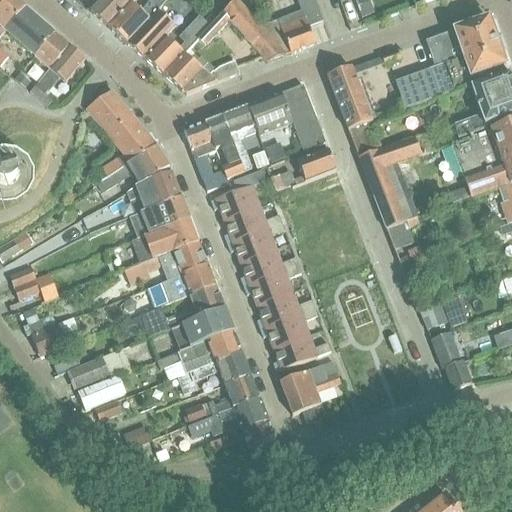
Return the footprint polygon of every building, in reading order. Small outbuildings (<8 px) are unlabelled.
[(0,0),(0,10),(9,0),(0,0)] [(13,0),(9,0),(0,10),(0,28),(1,30),(0,31),(0,39),(6,33),(26,10),(13,0)] [(103,0),(90,14),(108,31),(131,6),(136,0),(103,0)] [(108,31),(126,46),(157,13),(166,4),(162,0),(153,0),(140,14),(131,6),(108,31)] [(295,0),(301,13),(260,29),(267,38),(285,58),(316,46),(309,29),(323,23),(313,0),(295,0)] [(367,0),(353,0),(361,20),(373,15),(367,0)] [(236,2),(217,22),(198,42),(204,49),(229,23),(262,60),(266,64),(266,66),(285,58),(267,38),(260,29),(236,2)] [(54,35),(26,10),(6,33),(9,36),(35,58),(54,35)] [(165,40),(175,29),(157,13),(126,46),(145,63),(165,40)] [(178,52),(165,40),(145,63),(164,79),(184,57),(198,42),(217,22),(212,17),(204,25),(199,20),(179,41),(185,45),(178,52)] [(470,89),(486,84),(485,81),(505,74),(503,69),(505,69),(488,21),(425,43),(431,63),(434,62),(436,69),(395,84),(405,112),(470,89)] [(6,33),(0,39),(0,46),(9,36),(6,33)] [(54,35),(35,58),(50,71),(30,95),(46,109),(55,100),(49,94),(61,80),(65,84),(85,62),(54,35)] [(4,72),(12,63),(0,53),(0,69),(1,70),(4,72)] [(397,54),(381,60),(384,68),(400,62),(397,54)] [(208,79),(184,57),(164,79),(185,98),(239,76),(234,63),(219,69),(214,74),(213,73),(208,79)] [(327,79),(347,132),(370,124),(372,123),(351,70),(327,79)] [(20,75),(14,82),(24,90),(30,83),(20,75)] [(511,88),(508,76),(486,84),(470,89),(480,118),(454,127),(458,140),(486,131),(484,127),(511,117),(511,88)] [(302,88),(281,96),(286,109),(307,101),(302,88)] [(129,165),(155,148),(111,94),(87,111),(129,165)] [(281,96),(247,109),(255,133),(258,139),(292,126),(290,120),(286,109),(281,96)] [(307,101),(286,109),(290,120),(312,112),(307,101)] [(255,133),(247,109),(222,119),(230,141),(243,175),(252,171),(244,152),(242,153),(238,140),(255,133)] [(312,112),(290,120),(292,126),(294,132),(316,123),(312,112)] [(230,141),(222,119),(205,125),(215,152),(220,149),(228,168),(222,171),(223,173),(226,181),(243,175),(230,141)] [(316,123),(294,132),(298,143),(320,134),(316,123)] [(370,124),(347,132),(364,177),(395,166),(402,164),(433,153),(427,136),(415,140),(395,147),(382,151),(370,124)] [(511,124),(452,146),(466,190),(447,197),(451,208),(499,191),(511,186),(511,124)] [(215,152),(205,125),(184,134),(207,194),(228,186),(226,181),(223,173),(212,177),(205,158),(216,154),(215,152)] [(320,134),(298,143),(303,154),(325,146),(320,134)] [(123,169),(107,180),(96,187),(101,195),(131,177),(139,188),(145,184),(169,169),(156,149),(155,148),(129,165),(123,169)] [(294,182),(282,187),(283,190),(284,192),(335,172),(327,152),(297,164),(302,179),(294,182)] [(263,155),(251,161),(256,174),(260,172),(269,168),(263,155)] [(107,180),(123,169),(117,160),(101,172),(107,180)] [(0,195),(1,196),(5,196),(9,196),(13,195),(16,193),(18,190),(20,187),(22,183),(22,179),(21,176),(20,172),(18,169),(15,167),(12,165),(8,164),(5,163),(1,164),(0,164),(0,195)] [(385,231),(406,224),(414,221),(409,208),(398,211),(393,197),(406,193),(395,166),(364,177),(385,231)] [(260,173),(232,183),(236,193),(264,182),(260,173)] [(145,184),(139,188),(126,196),(129,204),(139,200),(144,215),(155,211),(155,210),(181,200),(171,174),(145,184)] [(275,193),(283,190),(279,177),(270,181),(275,193)] [(224,224),(260,210),(255,196),(267,191),(264,183),(236,194),(211,203),(214,212),(219,211),(224,224)] [(511,186),(499,191),(511,225),(511,224),(511,186)] [(347,217),(336,190),(325,195),(335,221),(347,217)] [(335,221),(325,195),(314,199),(324,226),(335,221)] [(447,197),(441,199),(445,210),(451,208),(447,197)] [(324,226),(314,199),(303,203),(313,230),(324,226)] [(144,215),(129,220),(138,242),(189,221),(181,200),(155,210),(155,211),(144,215)] [(313,230),(303,203),(292,207),(303,234),(313,230)] [(93,218),(98,232),(130,220),(124,206),(93,218)] [(303,234),(292,207),(281,212),(291,238),(303,234)] [(265,223),(260,210),(224,224),(229,236),(224,238),(227,247),(281,226),(278,218),(265,223)] [(189,221),(131,244),(135,254),(141,267),(172,255),(198,245),(189,221)] [(414,244),(406,224),(385,231),(393,252),(414,244)] [(281,226),(227,247),(231,255),(235,253),(240,266),(276,252),(271,239),(284,234),(281,226)] [(26,234),(13,242),(0,249),(0,263),(1,264),(32,245),(26,234)] [(365,265),(356,242),(345,247),(354,270),(365,265)] [(198,245),(172,255),(141,267),(124,274),(130,288),(150,280),(148,274),(162,269),(168,283),(207,268),(198,245)] [(354,270),(345,247),(334,251),(343,274),(354,270)] [(418,249),(406,254),(409,261),(421,256),(418,249)] [(343,274),(334,251),(323,255),(332,278),(343,274)] [(276,252),(240,266),(245,279),(241,281),(244,289),(298,268),(295,260),(282,265),(276,252)] [(332,278),(323,255),(312,259),(321,282),(332,278)] [(321,282),(312,259),(301,264),(309,287),(321,282)] [(418,279),(411,260),(409,261),(399,265),(406,283),(418,279)] [(168,283),(147,291),(155,311),(168,306),(169,307),(190,299),(190,298),(215,288),(207,268),(168,283)] [(298,268),(244,289),(247,298),(252,296),(257,308),(292,295),(287,281),(301,276),(298,268)] [(14,291),(36,282),(31,270),(9,279),(14,291)] [(41,294),(36,282),(14,291),(18,303),(41,294)] [(190,298),(190,299),(195,311),(166,322),(162,311),(140,319),(148,341),(171,332),(183,328),(224,311),(215,288),(190,298)] [(297,308),(292,295),(257,308),(262,322),(257,323),(260,331),(313,311),(311,303),(297,308)] [(124,304),(123,310),(128,314),(134,312),(135,306),(130,302),(124,304)] [(426,332),(447,325),(439,302),(417,309),(426,332)] [(32,311),(21,315),(26,327),(37,323),(32,311)] [(233,333),(224,311),(183,328),(191,350),(207,344),(233,333)] [(313,311),(260,331),(264,340),(269,338),(274,351),(309,337),(304,324),(317,319),(313,311)] [(58,327),(32,338),(40,359),(67,348),(66,347),(82,341),(74,321),(58,328),(58,327)] [(207,344),(191,350),(180,354),(158,363),(161,372),(181,364),(186,377),(202,371),(241,355),(233,333),(207,344)] [(511,336),(511,333),(493,339),(498,352),(511,346),(511,336)] [(443,369),(460,363),(449,335),(430,342),(441,370),(443,369)] [(314,351),(309,337),(274,351),(279,364),(274,366),(277,375),(330,354),(327,346),(314,351)] [(101,360),(69,373),(77,392),(109,379),(110,381),(131,372),(123,352),(101,360)] [(202,371),(186,377),(178,380),(185,397),(196,393),(193,385),(219,375),(224,388),(250,378),(241,355),(202,371)] [(75,360),(52,369),(56,377),(79,368),(75,360)] [(462,362),(460,363),(443,369),(452,392),(471,385),(462,362)] [(318,395),(341,386),(334,365),(308,375),(308,374),(281,384),(293,417),(303,413),(308,426),(327,419),(318,395)] [(212,404),(208,406),(213,419),(259,400),(250,378),(224,388),(230,402),(214,409),(212,404)] [(102,384),(78,393),(83,406),(85,413),(123,398),(121,392),(116,381),(102,386),(102,384)] [(259,400),(213,419),(207,421),(204,422),(191,427),(187,428),(191,440),(211,432),(214,439),(225,435),(221,425),(237,419),(242,432),(267,422),(259,400)] [(99,424),(121,415),(117,404),(95,412),(99,424)] [(199,409),(186,414),(191,427),(204,422),(199,409)] [(267,422),(242,432),(251,456),(277,446),(267,422)] [(144,430),(122,438),(127,451),(149,443),(144,430)] [(213,453),(230,447),(227,439),(210,445),(213,453)] [(445,497),(426,511),(425,511),(457,511),(446,497),(445,497)] [(499,501),(481,507),(482,511),(501,511),(503,511),(499,501)]
